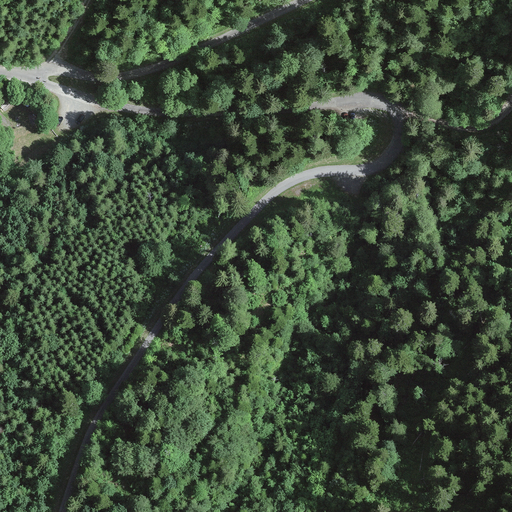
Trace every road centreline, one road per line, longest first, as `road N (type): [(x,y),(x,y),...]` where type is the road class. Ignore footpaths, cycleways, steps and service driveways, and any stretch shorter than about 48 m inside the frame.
road 1 (unclassified): [(62,511),(99,414),(189,283),(282,186),(318,171),(382,163),(395,148),(400,121),(393,107),(366,97),(257,113),(161,112),(83,97),(28,73)]
road 2 (unclassified): [(28,73),(150,69),(306,0)]
road 3 (track): [(403,511),(436,406),(485,285),(511,241)]
road 4 (track): [(0,194),(10,173),(83,97)]
road 5 (track): [(398,114),(478,128),(511,101)]
